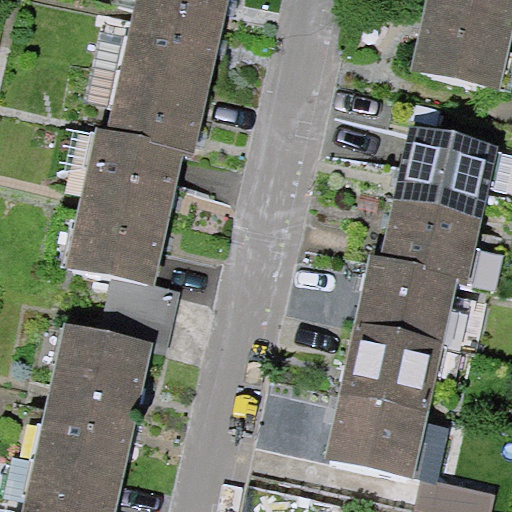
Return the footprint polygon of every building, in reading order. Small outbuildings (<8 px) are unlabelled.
[(130,0),(100,142),(177,158),(189,161),(222,0),(130,0)] [(511,0),(422,0),(405,83),(494,101),(511,14),(511,0)] [(495,155),(406,135),(376,270),(451,287),(465,290),(495,155)] [(100,142),(87,139),(58,283),(148,301),(177,158),(100,142)] [(405,490),(451,287),(376,270),(364,267),(318,470),(405,490)] [(110,511),(145,358),(58,339),(18,511),(110,511)]
